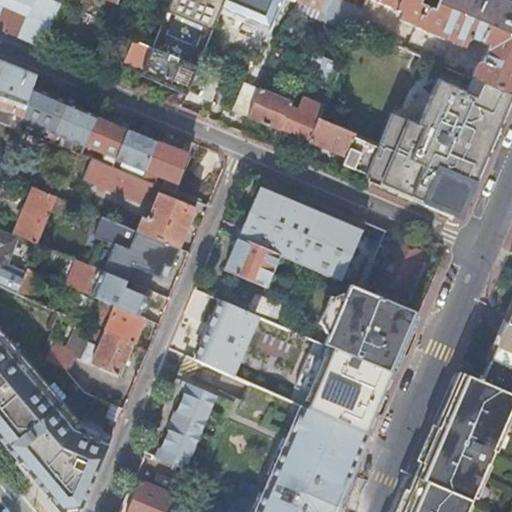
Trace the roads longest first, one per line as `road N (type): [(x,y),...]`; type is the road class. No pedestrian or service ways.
road 1 (residential): [(244,147),(88,511)]
road 2 (tertiary): [(481,248),(370,511)]
road 3 (residential): [(0,44),(244,147)]
road 4 (residential): [(244,147),(481,248)]
